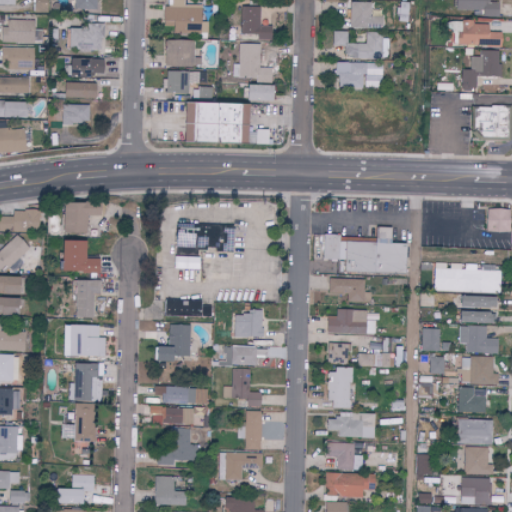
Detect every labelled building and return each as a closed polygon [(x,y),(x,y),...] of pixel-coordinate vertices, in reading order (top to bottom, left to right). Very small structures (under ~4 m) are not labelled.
[(46,14),(46,0),(33,0),(33,13),(46,14)] [(74,0),(75,10),(97,10),(96,0),(74,0)] [(171,33),(207,33),(207,22),(200,22),(200,5),(184,5),(183,0),(171,0),(171,8),(162,8),(162,27),(171,27),(171,33)] [(453,0),(453,9),(482,10),(481,17),(498,18),(498,3),(482,3),(482,0),(453,0)] [(370,3),(349,2),(348,28),(381,29),(382,18),(369,17),(370,3)] [(407,3),(397,2),(396,22),(406,22),(407,3)] [(259,26),(260,7),(240,7),(240,34),(257,35),(257,40),(271,40),(271,26),(259,26)] [(3,44),(36,43),(36,40),(42,40),(41,31),(34,31),(34,20),(2,21),(3,44)] [(500,33),(487,32),(487,24),(470,24),(470,21),(459,21),(459,34),(455,34),(455,46),(500,47),(500,33)] [(68,51),(102,52),(103,24),(80,24),(80,29),(69,28),(68,51)] [(347,32),(332,32),(332,47),(344,47),(344,59),(388,59),(388,35),(364,35),(364,44),(347,44),(347,32)] [(194,58),(195,41),(165,41),(164,66),(200,67),(200,58),(194,58)] [(271,69),(259,68),(259,45),(239,44),(238,78),(256,78),(256,83),(271,83),(271,69)] [(34,49),(2,48),(1,69),(33,70),(34,49)] [(499,51),(479,51),(479,60),(471,60),(470,71),(460,70),(459,89),(476,89),(476,77),(498,77),(499,51)] [(103,76),(103,60),(67,59),(67,76),(103,76)] [(383,64),(336,63),(336,88),(364,88),(364,87),(383,88),(383,64)] [(188,94),(188,84),(198,84),(198,73),(167,72),(166,93),(188,94)] [(0,93),(26,93),(26,78),(0,78),(0,93)] [(63,98),(95,99),(96,84),(63,83),(63,98)] [(244,101),(272,101),(272,85),(244,84),(244,101)] [(212,98),(212,88),(192,89),(192,99),(212,98)] [(24,102),(0,101),(0,118),(24,118),(24,102)] [(248,104),(183,103),(182,142),(247,143),(248,104)] [(86,124),(87,106),(62,105),(61,124),(86,124)] [(472,105),(510,105),(509,140),(479,140),(470,132),(472,105)] [(23,129),(0,129),(0,152),(24,152),(23,129)] [(86,233),(87,216),(99,216),(99,203),(60,203),(59,233),(86,233)] [(508,232),(508,209),(485,209),(485,232),(508,232)] [(37,211),(11,211),(11,217),(0,217),(0,231),(37,231),(37,211)] [(174,249),(231,250),(231,225),(174,225),(174,249)] [(402,274),(403,244),(388,244),(388,228),(374,228),(374,242),(339,240),(339,235),(322,234),(321,260),(343,260),(342,272),(402,274)] [(0,251),(0,261),(8,269),(29,249),(15,236),(0,251)] [(98,273),(98,259),(83,258),(84,241),(58,240),(56,272),(98,273)] [(171,269),(197,269),(197,257),(172,257),(171,269)] [(498,292),(498,265),(480,265),(480,270),(445,270),(445,263),(439,263),(439,269),(433,269),(433,291),(498,292)] [(0,293),(18,294),(19,277),(0,276),(0,293)] [(363,280),(328,279),(327,294),(345,295),(345,303),(369,304),(370,293),(363,293),(363,280)] [(92,297),(98,297),(99,281),(73,280),(73,318),(92,318),(92,297)] [(457,307),(490,308),(491,297),(457,296),(457,307)] [(0,314),(17,314),(17,297),(0,297),(0,314)] [(160,301),(161,317),(197,316),(196,300),(160,301)] [(364,335),(365,310),(335,310),(334,316),(325,316),(325,334),(364,335)] [(456,323),(488,324),(488,312),(457,311),(456,323)] [(231,337),(260,337),(260,313),(232,312),(231,337)] [(0,350),(23,351),(24,332),(0,331),(1,320),(0,319),(0,350)] [(103,338),(98,338),(98,326),(62,325),(62,356),(103,357),(103,338)] [(152,361),(170,362),(170,356),(188,357),(189,325),(167,325),(167,347),(152,346),(152,361)] [(496,354),(497,339),(485,339),(486,327),(458,326),(457,344),(465,344),(465,353),(496,354)] [(421,352),(438,352),(438,330),(421,329),(421,352)] [(388,368),(389,339),(381,339),(381,343),(371,342),(370,354),(358,354),(357,366),(388,368)] [(326,363),(347,364),(347,344),(326,344),(326,363)] [(255,356),(266,357),(266,349),(221,347),(220,366),(255,367),(255,356)] [(0,383),(18,384),(19,356),(0,355),(0,383)] [(442,358),(428,357),(428,374),(442,374),(442,358)] [(492,358),(461,357),(460,384),(497,385),(497,374),(492,374),(492,358)] [(97,364),(72,364),(71,402),(100,402),(100,376),(97,376),(97,364)] [(248,369),(230,370),(230,387),(221,388),(221,400),(245,399),(245,407),(259,407),(259,393),(248,393),(248,369)] [(355,399),(355,383),(350,383),(350,370),(327,369),(326,409),(348,409),(348,399),(355,399)] [(437,384),(417,384),(416,398),(437,398),(437,384)] [(206,389),(153,388),(152,396),(163,397),(162,402),(206,403),(206,389)] [(0,417),(11,417),(11,389),(0,389),(0,417)] [(484,414),(484,389),(457,389),(456,413),(484,414)] [(72,425),(60,424),(59,440),(93,442),(95,407),(73,406),(72,425)] [(192,409),(150,407),(149,423),(191,425),(192,409)] [(259,412),(245,412),(244,450),(259,450),(259,412)] [(336,437),(373,439),(374,414),(336,413),(336,419),(327,419),(326,431),(336,432),(336,437)] [(490,445),(491,421),(456,420),(455,444),(490,445)] [(24,436),(18,436),(18,427),(0,426),(0,459),(17,460),(17,451),(24,451),(24,436)] [(190,445),(189,429),(168,430),(169,450),(154,450),(154,466),(172,465),(172,462),(198,461),(197,445),(190,445)] [(361,456),(353,456),(353,444),(325,444),(325,458),(335,458),(334,470),(361,471),(361,456)] [(487,448),(464,448),(463,475),(492,475),(493,465),(487,465),(487,448)] [(218,480),(240,481),(241,469),(260,469),(261,454),(219,453),(218,480)] [(429,455),(415,456),(416,475),(430,475),(429,455)] [(0,489),(7,489),(7,484),(17,484),(18,472),(0,471),(0,489)] [(373,491),(374,475),(325,474),(324,497),(361,498),(361,491),(373,491)] [(80,504),(80,492),(93,492),(93,476),(71,475),(70,489),(53,489),(52,503),(80,504)] [(182,492),(171,492),(171,478),(152,477),(151,505),(181,506),(182,492)] [(490,479),(460,479),(459,505),(490,506),(490,479)] [(262,511),(263,511),(253,510),(253,500),(224,499),(223,508),(228,509),(227,511),(262,511)] [(344,511),(345,503),(322,503),(322,511),(344,511)]
